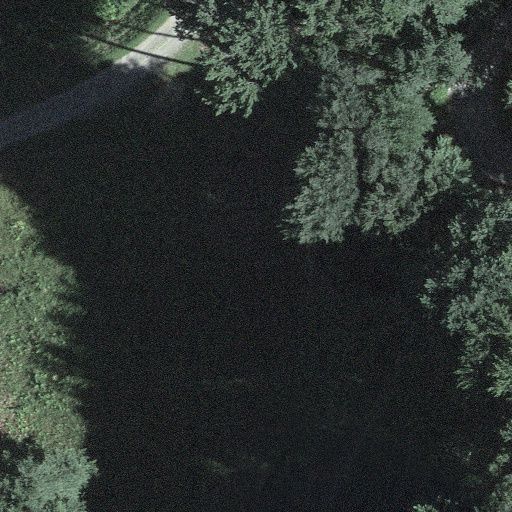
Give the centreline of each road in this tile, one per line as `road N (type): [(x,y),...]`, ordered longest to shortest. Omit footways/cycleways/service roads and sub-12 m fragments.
road 1 (track): [(0,131),(137,57),(198,0)]
road 2 (track): [(511,165),(483,148),(468,108),(481,68),(511,29)]
